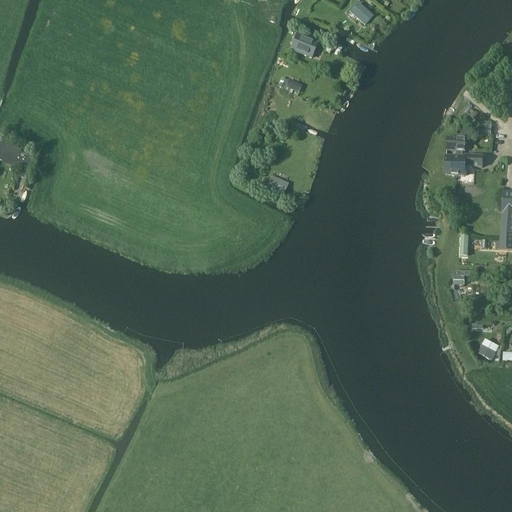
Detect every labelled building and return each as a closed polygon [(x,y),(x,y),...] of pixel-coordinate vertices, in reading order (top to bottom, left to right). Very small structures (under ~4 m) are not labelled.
[(352,9),(359,15),(357,18),(365,25),(372,17),(357,3),(352,9)] [(297,35),(291,50),(312,59),(318,44),(297,35)] [(281,78),(278,87),(288,92),(292,94),(293,91),(299,93),(301,87),(281,78)] [(446,156),(445,176),(465,177),(465,170),(470,170),(470,167),(479,168),(482,168),(483,168),(483,157),(476,156),(465,156),(465,157),(461,157),(461,151),(466,151),(466,139),(447,138),(447,150),(446,152),(453,152),(452,157),(446,156)] [(0,161),(2,162),(1,164),(13,167),(14,166),(20,168),(17,177),(25,180),(27,172),(32,158),(18,154),(19,150),(8,146),(8,145),(0,142),(0,161)] [(269,182),(267,188),(283,196),(288,184),(272,177),(269,182)] [(511,193),(503,193),(500,230),(499,250),(511,250),(511,193)] [(461,236),(460,257),(468,257),(469,237),(461,236)] [(469,277),(469,273),(455,272),(455,278),(453,278),(453,285),(464,286),(464,277),(469,277)] [(492,361),(496,353),(482,346),(478,354),(492,361)]
